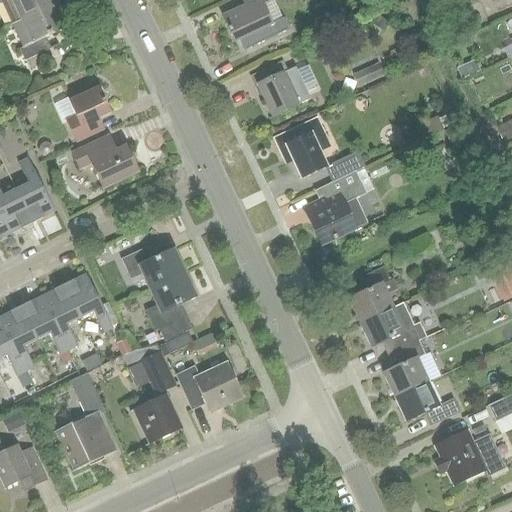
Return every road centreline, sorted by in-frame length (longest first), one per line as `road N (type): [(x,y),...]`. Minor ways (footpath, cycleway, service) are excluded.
road 1 (tertiary): [(323,415),(214,181)]
road 2 (residential): [(0,285),(214,181)]
road 3 (residential): [(114,511),(323,415)]
road 4 (tertiary): [(214,181),(130,0)]
